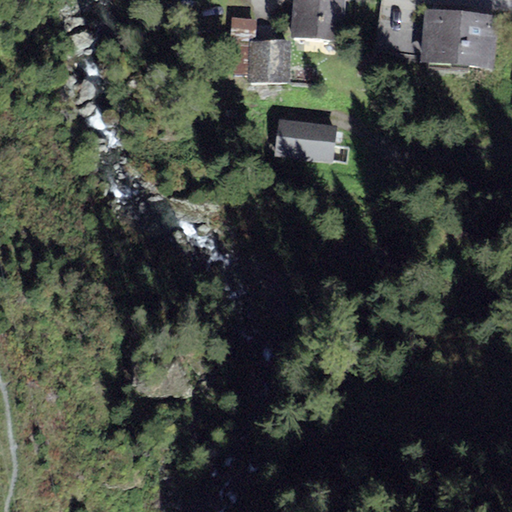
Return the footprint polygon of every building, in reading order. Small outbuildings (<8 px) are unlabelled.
[(350,5),(301,0),(297,0),(293,50),(345,55),(350,5)] [(502,26),(430,19),(424,77),(497,84),(502,26)] [(232,47),(264,47),(264,24),(233,24),(232,47)] [(252,92),(289,93),(290,50),(234,49),(234,84),(252,85),(252,92)] [(336,130),(279,125),(275,162),(333,168),(336,130)]
